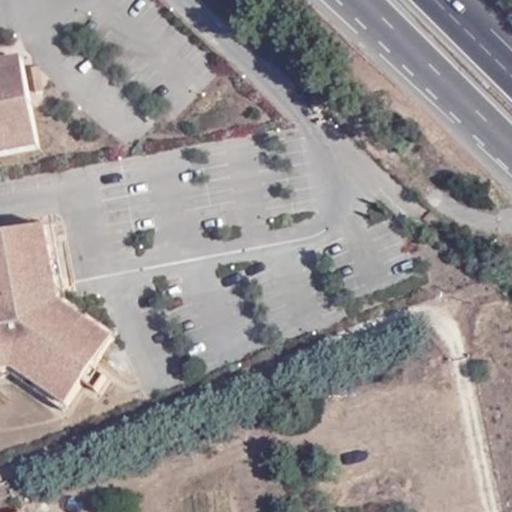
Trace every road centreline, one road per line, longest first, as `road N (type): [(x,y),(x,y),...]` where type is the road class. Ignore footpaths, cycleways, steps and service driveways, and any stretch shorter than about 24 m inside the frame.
road 1 (track): [(0,472),(381,317),(417,310),(444,327),(457,353),(492,511)]
road 2 (residential): [(189,0),(358,168)]
road 3 (motorway): [(373,0),(511,136)]
